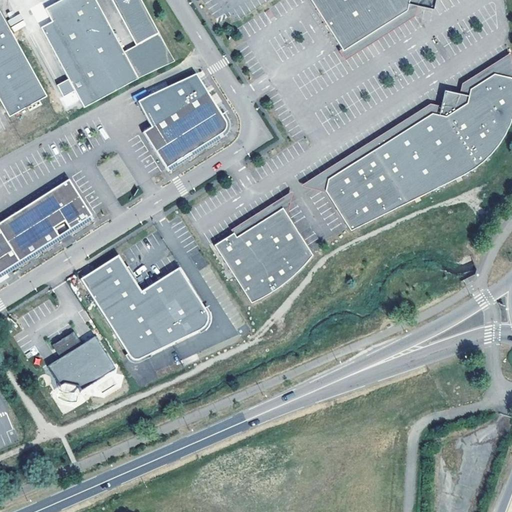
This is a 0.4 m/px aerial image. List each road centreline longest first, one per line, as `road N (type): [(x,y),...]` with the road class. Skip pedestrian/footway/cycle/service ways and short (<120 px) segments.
road 1 (residential): [(173,0),(246,112),(244,144),(0,301)]
road 2 (secondary): [(35,511),(418,346)]
